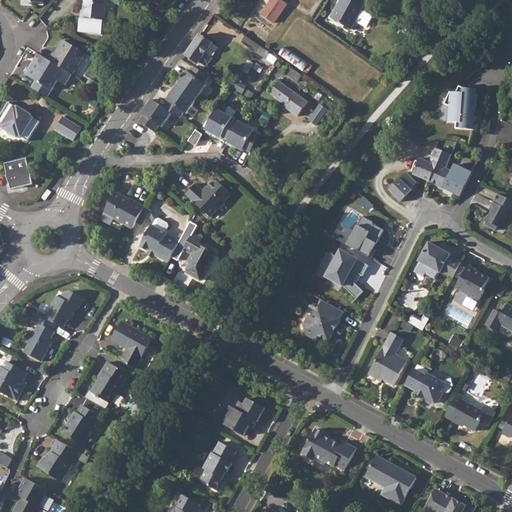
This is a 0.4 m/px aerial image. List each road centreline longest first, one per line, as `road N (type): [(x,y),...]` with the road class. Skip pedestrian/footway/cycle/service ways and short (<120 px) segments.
road 1 (residential): [(331,400),(414,230),(435,219),(449,224)]
road 2 (residential): [(123,285),(307,387)]
road 3 (residential): [(331,400),(511,501)]
road 4 (residential): [(90,158),(217,160),(270,206)]
road 5 (tertiary): [(90,158),(202,0)]
road 6 (residential): [(511,45),(480,174),(449,224)]
road 7 (residential): [(123,285),(35,426)]
road 8 (residential): [(240,511),(307,387)]
